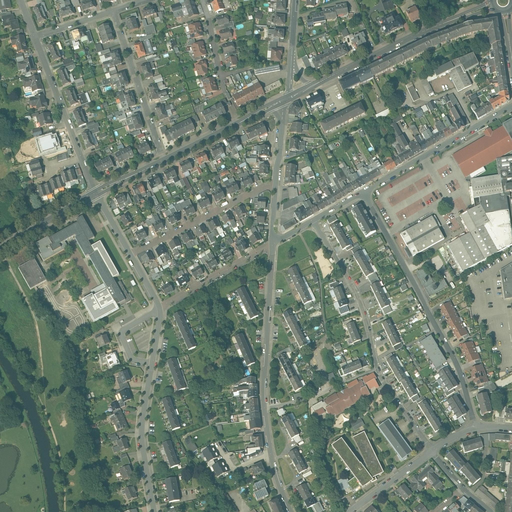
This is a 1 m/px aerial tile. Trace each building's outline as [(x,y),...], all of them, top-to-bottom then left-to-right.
[(0,0),(0,4),(1,11),(6,10),(11,9),(9,0),(0,0)] [(64,2),(63,0),(60,1),(62,5),(60,6),(61,8),(60,9),(61,11),(60,11),(62,18),(68,16),(64,2)] [(86,0),(80,0),(82,4),(81,4),(83,11),(89,9),(87,2),(86,0)] [(92,1),(91,0),(86,0),(87,2),(89,9),(89,10),(96,7),(93,0),(92,1)] [(192,0),(183,0),(185,3),(185,2),(187,8),(195,6),(192,0)] [(220,0),(212,3),(216,12),(223,9),(222,6),(223,5),(222,2),(221,2),(220,0)] [(384,11),(394,8),(391,0),(386,0),(382,1),(384,11)] [(69,1),(64,2),(68,16),(75,14),(72,7),(71,7),(69,1)] [(346,5),(334,7),(335,9),(336,15),(343,14),(343,15),(348,15),(346,5)] [(41,6),(34,8),(36,16),(44,13),(41,6)] [(187,8),(182,10),(184,16),(189,14),(190,18),(198,15),(195,6),(187,8)] [(154,7),(148,9),(150,16),(153,15),(155,19),(158,18),(154,7)] [(415,8),(406,12),(411,23),(420,19),(415,8)] [(148,9),(142,11),(144,18),(150,16),(148,9)] [(335,9),(323,11),(323,13),(325,19),(332,18),(332,19),(337,19),(336,15),(335,9)] [(44,13),(36,16),(39,23),(47,20),(44,13)] [(323,13),(312,15),(313,25),(314,26),(314,23),(321,22),(321,23),(326,23),(325,19),(323,13)] [(15,21),(14,17),(12,17),(11,15),(2,18),(4,26),(11,24),(12,31),(20,30),(18,20),(15,21)] [(227,16),(216,19),(218,26),(223,24),(229,23),(228,22),(229,22),(229,20),(229,18),(228,17),(227,17),(227,16)] [(283,17),(276,16),(276,19),(272,19),(271,23),(275,23),(275,25),(284,25),(284,22),(285,20),(284,18),(285,17),(283,17)] [(398,18),(394,20),(393,20),(391,21),(390,22),(394,31),(399,29),(402,28),(402,27),(403,27),(398,18)] [(127,21),(126,22),(128,27),(136,24),(134,19),(133,19),(127,21)] [(387,19),(381,22),(382,26),(381,26),(386,35),(387,35),(389,34),(394,31),(390,22),(389,23),(387,19)] [(488,30),(498,29),(497,20),(480,22),(482,32),(486,31),(488,30)] [(480,22),(473,23),(463,26),(455,29),(459,38),(465,36),(475,33),(482,32),(480,22)] [(136,24),(128,27),(130,32),(138,30),(136,24)] [(147,26),(144,27),(146,33),(155,30),(153,24),(147,26)] [(194,25),(189,27),(191,33),(201,30),(199,24),(194,25)] [(108,25),(98,28),(101,36),(111,33),(108,25)] [(455,29),(436,36),(440,45),(459,38),(455,29)] [(498,29),(488,30),(490,38),(489,38),(490,47),(492,46),(500,42),(498,29)] [(84,30),(78,32),(80,39),(81,39),(87,37),(84,30)] [(201,30),(191,33),(191,34),(190,35),(191,38),(192,38),(192,39),(194,39),(203,36),(201,30)] [(223,31),(219,33),(221,40),(225,39),(226,39),(227,39),(228,38),(232,37),(231,36),(232,35),(232,34),(232,32),(230,31),(230,30),(229,30),(223,31)] [(346,30),(341,32),(344,38),(349,36),(346,30)] [(275,31),(268,31),(268,36),(274,36),(274,38),(275,38),(276,39),(276,38),(278,39),(281,39),(283,39),(283,37),(283,32),(281,31),(275,31)] [(78,32),(72,34),(74,39),(74,41),(75,43),(79,42),(78,39),(80,39),(78,32)] [(111,33),(101,36),(104,44),(114,40),(111,33)] [(363,33),(353,38),(355,41),(352,43),(353,45),(355,45),(357,49),(362,47),(362,45),(366,43),(364,39),(365,38),(363,33)] [(17,43),(25,42),(24,36),(17,37),(10,39),(12,45),(17,43)] [(429,39),(416,45),(420,54),(432,49),(440,46),(440,45),(436,36),(429,39)] [(79,42),(75,43),(74,41),(74,39),(72,39),(74,45),(74,47),(80,45),(79,42)] [(25,42),(17,43),(19,51),(18,51),(18,52),(27,50),(25,42)] [(141,43),(134,46),(136,52),(147,48),(145,42),(142,43),(141,43)] [(500,42),(492,46),(493,52),(501,50),(500,42)] [(196,44),(192,46),(192,47),(193,51),(194,52),(204,49),(202,43),(196,44)] [(55,44),(48,46),(51,54),(58,51),(56,44),(55,44)] [(233,44),(222,47),(224,53),(229,52),(235,50),(234,50),(234,49),(235,49),(235,48),(235,45),(233,45),(233,44)] [(416,45),(392,57),(397,66),(420,54),(416,45)] [(339,47),(343,56),(344,56),(348,54),(344,46),(341,47),(341,46),(339,47)] [(343,56),(339,47),(334,50),(334,51),(333,51),(337,59),(339,58),(343,56)] [(147,48),(136,52),(139,58),(149,54),(147,48)] [(204,49),(194,52),(195,58),(201,57),(206,55),(204,49)] [(276,49),(276,50),(276,51),(272,51),(271,61),(280,62),(280,55),(282,55),(282,50),(276,49)] [(501,50),(493,52),(493,54),(490,55),(490,59),(494,59),(502,57),(501,50)] [(58,51),(51,54),(54,61),(61,58),(58,51)] [(117,51),(110,54),(104,56),(106,62),(119,57),(117,51)] [(325,55),(329,63),(333,61),(335,60),(337,59),(333,51),(332,52),(331,51),(327,53),(328,54),(325,55)] [(473,54),(450,63),(451,64),(453,70),(448,72),(450,76),(458,92),(472,85),(465,72),(476,66),(477,69),(480,67),(473,54)] [(329,63),(325,55),(322,57),(322,56),(318,57),(323,66),(325,65),(329,63)] [(310,63),(307,56),(302,58),(308,72),(313,69),(310,63)] [(106,62),(105,62),(107,67),(114,65),(114,66),(122,64),(119,57),(106,62)] [(318,57),(315,59),(315,60),(312,62),(315,68),(316,69),(320,67),(320,68),(323,66),(318,57)] [(392,57),(368,68),(373,77),(397,66),(392,57)] [(494,59),(494,60),(491,61),(492,66),(495,66),(504,64),(502,57),(494,59)] [(231,59),(225,60),(228,68),(237,65),(235,58),(231,59)] [(32,59),(24,61),(24,62),(18,64),(20,70),(20,69),(25,67),(27,73),(30,72),(36,71),(35,66),(34,67),(32,59)] [(153,63),(149,64),(141,66),(143,73),(151,70),(155,69),(153,63)] [(206,64),(200,66),(200,65),(196,66),(196,67),(196,68),(197,71),(198,72),(199,76),(207,74),(206,68),(207,68),(206,64)] [(451,64),(433,72),(436,78),(445,74),(448,72),(453,70),(451,64)] [(504,64),(495,66),(496,73),(505,71),(504,64)] [(65,68),(58,71),(60,79),(68,76),(66,72),(74,69),(73,66),(72,66),(65,68)] [(368,68),(355,75),(360,84),(373,77),(368,68)] [(153,76),(151,70),(143,73),(146,79),(153,76)] [(505,71),(496,73),(497,79),(506,78),(505,71)] [(124,72),(111,77),(111,78),(102,81),(103,84),(103,86),(119,81),(126,78),(124,72)] [(355,75),(339,83),(344,93),(360,84),(355,75)] [(68,76),(60,79),(63,86),(71,83),(68,76)] [(425,76),(420,79),(428,95),(433,92),(425,76)] [(34,78),(30,79),(23,81),(25,86),(31,85),(33,92),(37,91),(43,90),(42,85),(41,85),(39,77),(34,78)] [(126,78),(119,81),(120,83),(117,85),(118,88),(121,87),(129,84),(126,78)] [(506,78),(497,79),(498,84),(498,87),(507,85),(506,78)] [(208,80),(203,82),(205,88),(215,85),(213,79),(208,80)] [(119,81),(103,86),(104,89),(117,85),(120,83),(119,81)] [(156,85),(149,87),(151,93),(158,91),(157,88),(163,86),(162,83),(156,85)] [(419,99),(411,83),(406,85),(414,102),(419,99)] [(259,84),(254,86),(258,96),(260,95),(261,95),(262,96),(265,95),(264,94),(262,89),(259,84)] [(215,85),(205,88),(206,94),(211,93),(217,91),(215,85)] [(507,85),(498,87),(495,89),(495,91),(493,93),(493,95),(499,94),(508,93),(507,85)] [(258,96),(254,86),(249,89),(254,100),(256,98),(256,97),(258,96)] [(73,89),(65,92),(68,99),(76,96),(73,89)] [(254,100),(249,89),(243,92),(244,92),(248,101),(251,100),(251,101),(254,100)] [(167,91),(159,94),(158,91),(151,93),(153,100),(159,97),(160,98),(166,96),(170,95),(169,90),(167,91)] [(244,92),(238,94),(244,105),(246,104),(246,103),(248,101),(244,92)] [(76,96),(68,99),(71,107),(79,104),(78,103),(80,103),(87,100),(84,93),(76,96)] [(131,93),(124,95),(119,97),(121,103),(134,99),(131,93)] [(508,93),(499,94),(499,98),(496,99),(501,107),(508,102),(509,102),(509,101),(509,100),(508,93)] [(238,94),(233,97),(238,106),(241,105),(241,106),(244,105),(238,94)] [(324,106),(318,94),(305,100),(311,112),(324,106)] [(469,124),(456,99),(454,96),(453,94),(448,96),(450,101),(454,108),(460,120),(464,127),(469,124)] [(37,97),(31,99),(32,105),(37,104),(38,108),(42,107),(42,108),(48,107),(47,103),(46,103),(44,96),(37,97)] [(496,99),(493,101),(492,100),(489,96),(486,98),(488,102),(489,102),(493,111),(501,107),(496,99)] [(134,99),(121,103),(123,110),(129,108),(136,105),(134,99)] [(225,99),(219,102),(221,105),(221,104),(222,107),(228,105),(227,103),(225,99)] [(433,102),(427,105),(430,112),(436,108),(433,102)] [(297,103),(292,106),(291,106),(291,107),(290,107),(290,108),(289,115),(295,116),(300,109),(297,103)] [(489,103),(482,108),(486,115),(493,111),(489,103)] [(221,105),(202,114),(207,123),(226,114),(222,107),(221,104),(221,105)] [(340,114),(345,124),(353,120),(365,113),(360,104),(340,114)] [(425,105),(420,108),(423,113),(428,110),(425,105)] [(163,106),(156,108),(158,114),(165,112),(171,110),(171,109),(170,110),(168,107),(170,106),(163,108),(163,106)] [(420,108),(414,111),(418,117),(424,114),(423,113),(420,108)] [(460,120),(454,108),(450,111),(456,122),(460,120)] [(477,111),(474,113),(478,120),(486,115),(482,108),(479,110),(477,111)] [(81,109),(73,112),(76,120),(84,117),(81,109)] [(388,109),(375,115),(378,120),(390,115),(391,114),(388,109)] [(165,112),(158,114),(160,120),(167,118),(165,112)] [(38,122),(50,119),(50,118),(51,118),(49,113),(36,117),(38,122)] [(345,124),(340,114),(320,124),(325,134),(345,124)] [(137,115),(132,116),(133,117),(131,117),(134,124),(141,121),(139,115),(138,115),(137,115)] [(399,115),(391,118),(394,123),(394,124),(395,124),(402,120),(399,115)] [(196,116),(191,119),(193,124),(199,122),(196,116)] [(84,117),(76,120),(79,127),(86,124),(84,117)] [(95,118),(89,120),(90,123),(86,124),(87,127),(95,125),(94,122),(96,121),(95,118)] [(50,119),(38,122),(39,128),(45,126),(45,127),(46,126),(52,124),(50,119)] [(190,120),(176,127),(181,136),(195,130),(190,120)] [(456,122),(454,124),(454,125),(458,131),(464,127),(460,120),(456,122)] [(511,120),(502,126),(503,127),(511,142),(511,120)] [(134,124),(128,126),(130,131),(135,129),(136,131),(137,130),(137,131),(142,129),(143,128),(141,121),(134,124)] [(448,128),(445,130),(440,121),(437,123),(438,125),(442,132),(446,138),(452,135),(448,128)] [(87,127),(89,131),(97,128),(96,128),(99,127),(98,123),(95,125),(87,127)] [(409,148),(397,127),(396,127),(395,124),(394,124),(394,123),(389,126),(392,132),(399,146),(395,148),(399,155),(401,154),(401,155),(404,154),(410,150),(409,148)] [(263,124),(255,128),(258,136),(259,138),(267,134),(264,128),(263,124)] [(294,124),(293,124),(292,129),(291,129),(291,133),(297,134),(297,132),(301,132),(302,125),(294,124)] [(451,127),(448,128),(452,135),(458,131),(454,125),(451,127)] [(168,132),(164,134),(168,143),(181,136),(176,127),(170,130),(171,131),(168,132)] [(487,136),(457,154),(466,171),(465,171),(468,175),(469,175),(471,179),(485,171),(483,167),(496,159),(511,150),(511,142),(503,127),(492,133),(490,129),(485,131),(487,136)] [(89,131),(82,134),(84,142),(92,139),(91,135),(98,132),(97,128),(89,131)] [(255,128),(246,132),(250,140),(258,136),(255,128)] [(41,129),(32,131),(34,137),(39,136),(42,135),(41,129)] [(436,135),(433,137),(429,130),(426,132),(430,139),(433,145),(439,142),(436,135)] [(436,135),(439,142),(446,138),(442,132),(439,133),(436,135)] [(42,135),(39,136),(40,142),(47,140),(45,134),(42,135)] [(424,142),(420,135),(414,139),(416,143),(421,152),(428,149),(424,142)] [(237,139),(236,137),(231,140),(235,148),(240,145),(239,144),(239,143),(237,139)] [(51,143),(41,146),(44,154),(58,149),(56,141),(55,139),(50,140),(51,143)] [(92,139),(84,142),(87,149),(95,146),(92,139)] [(231,139),(227,142),(228,144),(230,148),(232,153),(234,156),(238,154),(235,148),(231,140),(231,139)] [(427,140),(424,142),(428,149),(433,145),(430,139),(427,140)] [(147,143),(145,140),(140,143),(142,145),(146,154),(151,151),(147,143)] [(416,143),(414,145),(413,142),(409,144),(411,146),(409,148),(410,150),(414,157),(421,152),(416,143)] [(142,146),(137,148),(137,150),(140,155),(141,156),(146,154),(142,145),(141,145),(142,146)] [(220,145),(216,147),(220,156),(224,153),(223,151),(222,147),(221,147),(220,145)] [(216,147),(211,150),(212,152),(214,156),(217,161),(221,159),(220,156),(216,147)] [(125,150),(124,148),(119,151),(120,153),(124,161),(129,159),(125,151),(125,150)] [(134,156),(130,149),(125,151),(129,159),(134,156)] [(404,154),(407,160),(414,157),(410,150),(404,154)] [(398,157),(395,159),(391,152),(388,154),(396,167),(402,164),(398,157)] [(120,154),(115,156),(119,164),(124,161),(120,153),(120,154)] [(208,159),(206,155),(205,155),(204,153),(200,155),(204,163),(208,161),(207,159),(208,159)] [(396,167),(388,154),(385,155),(389,162),(386,164),(390,171),(396,167)] [(407,160),(404,154),(401,155),(398,157),(402,164),(407,160)] [(204,163),(200,155),(195,157),(196,159),(196,160),(198,164),(198,163),(201,168),(205,166),(204,163)] [(501,185),(511,183),(511,156),(496,159),(499,176),(500,176),(501,185)] [(386,164),(382,157),(380,159),(383,166),(383,165),(387,172),(390,171),(386,164)] [(109,158),(104,160),(109,169),(114,166),(112,163),(110,158),(109,158)] [(104,160),(99,163),(104,171),(109,169),(104,160)] [(190,163),(189,161),(184,163),(188,171),(193,169),(192,167),(190,163)] [(383,166),(380,168),(380,166),(378,161),(375,163),(378,169),(382,175),(387,172),(383,165),(383,166)] [(32,164),(29,165),(31,171),(41,168),(39,162),(32,164)] [(375,163),(374,162),(374,163),(373,162),(371,164),(374,169),(376,170),(372,172),(376,178),(382,175),(378,169),(375,163)] [(99,163),(94,165),(99,174),(104,171),(99,163)] [(184,163),(180,165),(181,167),(180,167),(182,171),(183,171),(184,173),(188,171),(184,163)] [(266,165),(263,165),(263,163),(259,163),(259,166),(260,166),(260,170),(268,171),(268,166),(266,166),(266,165)] [(296,166),(286,166),(285,177),(295,176),(296,166)] [(310,166),(301,170),(304,175),(305,175),(312,172),(310,166)] [(372,172),(369,174),(369,172),(366,167),(364,167),(364,168),(363,169),(367,175),(371,182),(376,178),(372,172)] [(41,168),(31,171),(33,177),(36,176),(42,175),(43,174),(41,168)] [(363,169),(363,168),(360,170),(363,175),(364,176),(365,176),(361,178),(365,185),(371,182),(367,175),(363,169)] [(75,170),(74,171),(77,180),(83,178),(80,169),(78,169),(79,175),(77,176),(75,170)] [(173,169),(168,171),(172,179),(175,183),(178,182),(176,177),(177,177),(176,175),(176,174),(174,170),(174,171),(173,169)] [(73,170),(67,172),(70,182),(77,180),(74,171),(73,170)] [(341,170),(334,174),(336,178),(338,182),(338,183),(343,179),(344,181),(347,179),(343,173),(341,170)] [(352,182),(350,177),(352,176),(349,170),(343,173),(347,179),(350,185),(354,183),(352,182)] [(168,171),(164,173),(165,175),(167,179),(168,181),(172,179),(168,171)] [(67,172),(61,174),(62,178),(64,184),(70,182),(67,172)] [(243,174),(245,179),(249,186),(253,184),(252,182),(253,181),(251,178),(250,179),(247,172),(243,174)] [(245,179),(243,174),(243,173),(238,175),(241,180),(242,183),(241,183),(243,186),(244,186),(245,188),(249,186),(245,179)] [(365,185),(361,178),(358,180),(358,178),(355,174),(352,176),(356,181),(360,188),(365,185)] [(157,176),(153,179),(157,187),(161,184),(160,182),(158,178),(157,176)] [(295,176),(285,177),(285,181),(286,186),(295,184),(295,180),(295,176)] [(356,181),(352,176),(350,177),(352,182),(354,183),(350,185),(354,191),(360,188),(356,181)] [(499,176),(471,180),(473,199),(481,197),(491,196),(502,194),(501,185),(500,176),(499,176)] [(62,178),(56,180),(59,190),(65,188),(64,184),(62,178)] [(235,183),(233,178),(228,180),(235,193),(239,191),(238,189),(239,189),(237,184),(236,185),(235,183)] [(153,179),(148,181),(149,183),(151,187),(152,189),(157,187),(153,179)] [(338,183),(338,182),(335,184),(333,179),(330,181),(331,181),(332,183),(333,186),(334,187),(340,199),(346,196),(338,183)] [(350,185),(345,188),(343,184),(345,182),(344,181),(343,179),(338,183),(346,196),(354,191),(350,185)] [(56,180),(49,181),(50,184),(52,192),(59,190),(56,180)] [(235,193),(228,180),(224,183),(226,187),(227,189),(229,193),(230,195),(235,193)] [(211,191),(206,181),(203,183),(208,193),(211,191)] [(208,193),(203,183),(200,184),(204,193),(205,192),(205,194),(208,193)] [(511,183),(501,185),(502,194),(491,196),(492,202),(494,213),(508,211),(505,197),(509,196),(508,193),(511,192),(511,198),(511,183)] [(50,184),(44,186),(47,196),(53,195),(52,192),(50,184)] [(142,186),(141,184),(137,186),(142,197),(146,195),(146,194),(145,192),(144,190),(145,190),(143,186),(142,186)] [(222,192),(219,185),(214,188),(221,200),(225,198),(224,196),(225,196),(222,191),(222,192)] [(340,199),(334,187),(331,189),(329,185),(328,185),(326,186),(327,188),(328,190),(330,193),(335,202),(340,199)] [(44,186),(38,188),(41,198),(42,198),(43,201),(48,200),(47,196),(44,186)] [(142,197),(137,186),(132,189),(133,190),(133,191),(135,195),(136,197),(138,201),(139,201),(143,199),(142,197)] [(221,200),(214,188),(211,189),(212,191),(211,193),(213,196),(212,196),(215,201),(215,200),(216,202),(221,200)] [(330,193),(328,190),(325,192),(327,196),(329,197),(325,199),(329,205),(335,202),(330,193)] [(205,194),(205,192),(204,193),(200,195),(202,199),(206,207),(211,205),(210,203),(208,199),(205,194)] [(124,196),(123,194),(119,196),(123,203),(124,203),(126,206),(132,203),(128,194),(124,196)] [(202,199),(200,195),(196,197),(196,196),(195,196),(198,201),(198,203),(198,204),(200,208),(201,208),(202,210),(206,207),(202,199)] [(302,195),(296,198),(299,203),(305,200),(302,195)] [(325,199),(322,201),(322,199),(319,195),(317,197),(320,202),(324,209),(329,205),(325,199)] [(123,203),(119,196),(115,198),(116,200),(115,201),(117,204),(120,209),(124,207),(123,203)] [(320,202),(317,197),(314,198),(316,202),(317,202),(318,203),(314,205),(318,212),(324,209),(320,202)] [(485,218),(509,215),(508,211),(494,213),(492,202),(482,203),(481,197),(473,199),(475,208),(460,216),(467,228),(485,218)] [(296,198),(282,204),(281,211),(299,203),(296,198)] [(427,208),(427,201),(423,201),(423,198),(419,198),(419,208),(427,208)] [(192,205),(189,200),(185,202),(191,215),(195,213),(194,210),(195,210),(194,207),(193,207),(192,205)] [(309,201),(306,203),(313,215),(318,212),(314,205),(311,207),(310,207),(312,206),(309,201)] [(191,215),(185,202),(180,204),(180,205),(183,210),(184,210),(184,211),(183,212),(185,215),(186,215),(187,217),(191,215)] [(305,203),(303,204),(306,209),(306,208),(308,209),(304,211),(308,218),(313,215),(306,203),(305,203)] [(358,223),(368,218),(366,215),(367,215),(365,212),(361,205),(351,211),(358,223)] [(177,213),(174,207),(174,208),(169,210),(175,222),(179,220),(178,218),(179,218),(178,215),(177,215),(176,213),(177,213)] [(239,209),(239,208),(235,210),(236,213),(238,217),(239,220),(244,218),(243,215),(239,209)] [(175,222),(169,210),(165,212),(168,217),(169,219),(168,220),(169,223),(170,222),(171,224),(175,222)] [(303,210),(300,211),(299,210),(295,213),(296,215),(295,215),(295,216),(297,219),(298,219),(300,222),(308,218),(304,211),(303,210)] [(231,215),(230,213),(226,215),(229,222),(233,228),(237,226),(233,219),(231,215)] [(335,215),(327,220),(329,224),(337,220),(335,215)] [(485,218),(467,228),(470,234),(466,236),(464,233),(451,241),(452,243),(448,246),(462,272),(511,244),(511,232),(511,233),(509,215),(485,218)] [(160,221),(157,216),(154,218),(160,230),(164,228),(163,226),(164,226),(162,223),(161,223),(160,221)] [(432,217),(400,234),(408,248),(412,257),(444,239),(438,228),(441,227),(435,216),(432,217)] [(95,267),(104,262),(97,251),(95,253),(91,247),(88,242),(95,238),(83,217),(76,220),(78,223),(49,239),(48,237),(36,244),(42,254),(41,255),(44,261),(68,248),(65,242),(75,236),(76,238),(75,238),(86,258),(89,256),(95,267)] [(160,230),(154,218),(149,220),(148,220),(151,226),(152,225),(153,227),(152,228),(154,231),(155,231),(156,233),(160,230)] [(368,218),(358,223),(366,237),(376,232),(372,225),(372,224),(371,221),(370,222),(368,218)] [(294,219),(282,225),(285,231),(297,224),(294,219)] [(218,222),(217,220),(213,222),(219,235),(223,233),(221,229),(220,230),(219,227),(220,227),(220,226),(218,222)] [(213,222),(209,224),(210,226),(212,230),(212,231),(212,232),(213,231),(213,233),(214,233),(216,237),(219,235),(213,222)] [(337,224),(330,228),(334,233),(341,229),(337,224)] [(257,233),(254,228),(252,229),(250,230),(257,243),(261,240),(260,238),(258,234),(257,233)] [(341,229),(334,233),(337,239),(344,235),(341,229)] [(257,243),(250,230),(246,232),(250,239),(252,243),(252,242),(254,245),(257,243)] [(192,235),(190,233),(186,235),(193,248),(196,246),(193,240),(194,240),(193,239),(194,239),(192,235)] [(193,248),(186,235),(182,237),(184,239),(183,240),(185,243),(189,249),(193,248)] [(344,235),(337,239),(340,244),(347,240),(344,235)] [(245,243),(242,237),(237,240),(244,250),(248,248),(247,246),(246,242),(245,243)] [(244,250),(237,240),(235,241),(237,244),(235,245),(237,247),(236,248),(238,251),(240,253),(240,252),(244,250)] [(340,244),(343,250),(346,248),(350,246),(347,240),(340,244)] [(119,275),(100,242),(91,247),(95,253),(97,251),(104,262),(113,279),(119,275)] [(173,242),(169,244),(170,246),(172,250),(176,256),(180,254),(177,248),(173,242)] [(165,249),(164,246),(160,248),(163,255),(167,262),(171,260),(167,253),(167,252),(165,248),(165,249)] [(351,250),(353,254),(362,250),(360,246),(351,250)] [(409,258),(412,257),(408,248),(404,250),(409,258)] [(230,252),(229,250),(225,252),(229,259),(233,257),(232,255),(232,254),(231,251),(230,252)] [(360,252),(353,256),(357,261),(364,257),(360,252)] [(214,258),(211,253),(207,255),(214,267),(218,265),(217,263),(216,260),(215,260),(214,259),(214,258)] [(214,267),(207,255),(202,258),(204,262),(205,262),(207,265),(206,265),(208,268),(209,268),(210,270),(214,267)] [(364,257),(357,261),(360,267),(367,263),(364,257)] [(35,259),(18,268),(31,290),(47,281),(35,259)] [(104,262),(95,267),(107,289),(93,297),(92,295),(82,301),(94,323),(119,310),(118,308),(118,309),(117,306),(125,301),(127,304),(131,301),(129,297),(123,286),(120,282),(116,284),(113,279),(104,262)] [(367,263),(360,267),(363,272),(370,268),(367,263)] [(502,285),(511,283),(511,263),(500,271),(502,285)] [(363,272),(366,278),(367,277),(373,274),(375,273),(377,272),(373,266),(370,268),(363,272)] [(295,267),(288,271),(291,276),(298,273),(295,267)] [(431,279),(425,268),(416,273),(429,297),(448,287),(443,278),(436,282),(434,283),(431,279)] [(298,273),(291,276),(293,282),(300,279),(298,273)] [(373,274),(367,277),(370,281),(377,277),(375,273),(373,274)] [(377,277),(370,281),(372,286),(378,283),(380,282),(377,277)] [(300,279),(293,282),(296,288),(303,284),(300,279)] [(372,286),(370,286),(373,292),(381,289),(378,283),(372,286)] [(511,283),(502,285),(504,300),(511,298),(511,283)] [(303,284),(296,288),(299,293),(306,290),(303,284)] [(334,290),(333,290),(335,296),(343,293),(341,287),(334,290)] [(239,297),(247,293),(244,288),(237,291),(239,297)] [(381,289),(373,292),(376,298),(383,294),(381,289)] [(306,290),(299,293),(301,299),(309,296),(306,290)] [(242,303),(250,299),(247,293),(239,297),(242,303)] [(343,293),(335,296),(338,302),(345,299),(343,294),(343,293)] [(383,294),(376,298),(379,304),(386,300),(383,294)] [(309,296),(301,299),(304,305),(311,301),(309,296)] [(245,308),(252,305),(250,299),(242,303),(245,308)] [(338,302),(337,302),(340,308),(347,306),(348,305),(345,299),(338,302)] [(379,304),(382,309),(389,306),(386,300),(379,304)] [(452,308),(449,303),(440,308),(442,311),(441,311),(442,314),(452,308)] [(248,314),(255,310),(252,305),(245,308),(248,314)] [(347,306),(340,308),(338,309),(341,315),(349,312),(347,306)] [(389,306),(382,309),(385,315),(392,312),(389,306)] [(455,313),(452,308),(442,314),(443,316),(444,316),(446,318),(455,314),(455,313)] [(251,320),(258,316),(255,310),(248,314),(251,320)] [(290,311),(283,314),(286,320),(293,317),(290,311)] [(176,322),(184,318),(181,312),(173,316),(176,322)] [(412,316),(414,322),(424,318),(422,312),(412,316)] [(446,318),(446,319),(447,321),(446,322),(447,325),(449,324),(458,319),(455,314),(446,318)] [(293,317),(286,320),(289,326),(296,322),(293,317)] [(178,327),(186,324),(184,318),(176,322),(178,327)] [(458,319),(449,324),(450,327),(449,327),(450,330),(452,329),(461,324),(458,319)] [(389,321),(382,324),(385,330),(392,326),(389,321)] [(296,322),(289,326),(291,331),(299,328),(296,322)] [(353,323),(346,326),(348,332),(356,329),(353,323)] [(181,333),(189,330),(186,324),(178,327),(181,333)] [(461,324),(452,329),(454,332),(452,333),(454,335),(464,329),(461,324)] [(392,326),(385,330),(387,336),(395,332),(392,326)] [(299,328),(291,331),(294,337),(301,333),(299,328)] [(356,329),(348,332),(351,338),(358,335),(356,329)] [(464,329),(454,335),(455,338),(456,337),(458,340),(463,337),(467,335),(464,329)] [(184,339),(191,336),(189,330),(181,333),(184,339)] [(395,332),(387,336),(390,341),(397,338),(395,332)] [(301,333),(294,337),(297,342),(304,339),(301,333)] [(237,343),(245,340),(242,334),(235,337),(237,343)] [(358,335),(351,338),(353,344),(360,341),(358,335)] [(106,336),(102,338),(99,340),(102,347),(109,344),(107,340),(108,339),(106,336)] [(186,345),(194,342),(191,336),(184,339),(186,345)] [(427,339),(421,343),(424,348),(434,342),(431,337),(427,339)] [(390,341),(393,347),(400,344),(400,343),(397,338),(390,341)] [(304,339),(297,342),(300,348),(307,344),(304,339)] [(240,349),(247,346),(245,340),(237,343),(240,349)] [(189,351),(196,347),(194,342),(186,345),(189,351)] [(434,342),(424,348),(427,353),(437,347),(434,342)] [(467,344),(462,346),(463,349),(462,350),(463,352),(474,348),(471,342),(467,344)] [(400,344),(393,347),(395,351),(403,347),(401,343),(400,343),(400,344)] [(242,355),(250,352),(247,346),(240,349),(242,355)] [(437,347),(427,353),(430,358),(439,352),(436,347),(437,347)] [(474,348),(463,352),(464,355),(465,355),(467,358),(476,354),(474,348)] [(105,352),(99,355),(102,361),(107,359),(107,358),(105,352)] [(245,361),(252,358),(250,352),(242,355),(245,361)] [(439,352),(430,358),(433,363),(442,357),(439,352)] [(285,354),(278,358),(281,364),(288,360),(285,354)] [(467,358),(466,358),(467,361),(468,360),(469,363),(474,361),(479,360),(479,359),(477,354),(476,354),(467,358)] [(107,358),(107,359),(102,361),(103,365),(108,363),(110,368),(117,365),(116,361),(117,361),(115,356),(111,357),(107,358)] [(393,357),(387,361),(390,367),(397,363),(393,357)] [(442,357),(433,363),(436,368),(442,365),(446,362),(442,357)] [(247,367),(255,363),(252,358),(245,361),(247,367)] [(169,368),(177,365),(175,359),(167,362),(169,368)] [(288,360),(281,364),(284,369),(291,366),(288,360)] [(359,361),(353,364),(356,371),(362,369),(359,361)] [(397,363),(390,367),(393,372),(400,368),(397,363)] [(353,364),(347,366),(350,373),(356,371),(353,364)] [(171,374),(179,371),(177,365),(169,368),(171,374)] [(476,367),(471,369),(472,372),(471,373),(472,375),(483,371),(481,365),(476,367)] [(291,366),(284,369),(286,375),(294,371),(291,366)] [(347,366),(341,368),(344,376),(350,373),(347,366)] [(400,368),(393,372),(396,378),(403,374),(400,368)] [(449,373),(446,369),(443,371),(437,374),(440,379),(449,373)] [(126,371),(119,375),(121,378),(116,380),(119,386),(123,384),(127,382),(130,381),(126,371)] [(174,380),(181,377),(179,371),(171,374),(174,380)] [(294,371),(286,375),(289,380),(296,377),(294,371)] [(483,371),(472,375),(473,378),(474,377),(476,380),(485,377),(486,377),(483,371)] [(449,373),(440,379),(443,383),(452,378),(449,373)] [(333,374),(326,376),(328,382),(335,379),(333,374)] [(403,374),(396,378),(399,383),(401,383),(406,379),(403,374)] [(176,386),(183,383),(181,377),(174,380),(176,386)] [(296,377),(289,380),(292,386),(299,382),(296,377)] [(476,380),(474,381),(475,384),(476,383),(477,386),(487,382),(485,377),(476,380)] [(406,379),(401,383),(404,388),(411,384),(407,378),(406,379)] [(452,378),(443,383),(446,387),(454,382),(452,378)] [(299,382),(292,386),(295,392),(302,388),(305,386),(302,381),(299,382)] [(361,381),(336,395),(336,394),(326,399),(327,400),(324,402),(320,405),(319,403),(311,407),(315,414),(312,416),(315,421),(319,419),(318,417),(325,413),(323,411),(325,410),(329,417),(335,414),(336,416),(344,411),(344,410),(356,403),(357,404),(365,399),(364,398),(370,395),(366,387),(361,389),(361,388),(363,386),(361,381)] [(454,382),(446,387),(448,392),(453,389),(457,387),(454,382)] [(178,392),(186,389),(183,383),(176,386),(178,392)] [(411,384),(404,388),(407,393),(414,389),(411,384)] [(255,385),(249,385),(249,388),(242,388),(234,389),(235,393),(243,391),(257,391),(257,385),(255,385)] [(488,386),(484,388),(478,390),(480,396),(486,394),(492,393),(491,391),(488,386)] [(407,393),(410,399),(411,399),(417,395),(414,389),(407,393)] [(123,392),(120,394),(122,400),(124,403),(131,400),(127,391),(123,392)] [(480,396),(478,396),(479,400),(478,400),(481,412),(482,411),(483,415),(491,413),(490,409),(491,409),(488,398),(487,398),(486,394),(480,396)] [(455,397),(446,402),(449,406),(458,401),(455,397)] [(164,407),(171,404),(169,398),(162,401),(164,407)] [(118,402),(111,405),(113,412),(123,408),(125,407),(124,403),(122,400),(117,402),(118,402)] [(257,400),(249,400),(250,405),(244,405),(245,408),(246,408),(258,406),(257,400)] [(429,407),(425,401),(418,405),(422,411),(429,407)] [(458,401),(449,406),(452,411),(461,405),(458,401)] [(204,405),(206,412),(229,409),(228,402),(204,405)] [(166,413),(173,410),(171,404),(164,407),(166,413)] [(461,405),(452,411),(455,415),(463,410),(461,405)] [(429,407),(422,411),(425,416),(432,412),(429,407)] [(283,408),(277,411),(280,416),(286,413),(283,408)] [(168,419),(176,416),(173,410),(166,413),(168,419)] [(463,410),(455,415),(457,420),(466,414),(463,410)] [(432,412),(425,416),(429,422),(435,417),(432,412)] [(259,414),(250,415),(251,418),(249,418),(249,417),(244,418),(244,420),(242,420),(242,422),(249,421),(260,420),(259,414)] [(289,415),(281,419),(285,426),(292,422),(289,415)] [(121,416),(116,417),(111,419),(112,423),(114,422),(115,426),(117,425),(119,431),(127,428),(125,421),(123,422),(121,416)] [(170,424),(178,422),(176,416),(168,419),(170,424)] [(435,417),(429,422),(432,427),(439,423),(435,417)] [(360,419),(351,425),(355,430),(364,425),(360,419)] [(260,420),(249,421),(251,430),(254,430),(261,429),(260,420)] [(412,453),(388,420),(383,425),(385,429),(382,432),(387,440),(388,439),(390,441),(389,442),(396,452),(396,453),(401,462),(408,458),(405,455),(406,454),(407,456),(412,453)] [(173,430),(180,428),(178,422),(170,424),(173,430)] [(292,422),(285,426),(288,432),(296,428),(292,422)] [(439,423),(432,427),(435,432),(442,428),(439,423)] [(296,428),(288,432),(292,439),(299,435),(296,428)] [(381,469),(365,437),(363,434),(355,438),(368,465),(362,467),(361,465),(359,466),(340,441),(332,447),(355,477),(346,484),(353,493),(362,486),(363,488),(372,481),(372,482),(375,480),(375,479),(375,478),(374,477),(382,473),(380,469),(381,469)] [(489,434),(479,435),(480,439),(482,446),(489,446),(489,441),(489,434)] [(198,449),(189,437),(184,440),(184,441),(192,453),(198,449)] [(126,439),(118,442),(119,446),(114,448),(116,453),(124,450),(125,451),(129,449),(126,443),(127,443),(126,439)] [(480,439),(462,444),(465,453),(483,448),(482,446),(480,439)] [(262,441),(254,442),(254,443),(255,443),(255,446),(251,446),(252,450),(263,448),(262,441)] [(170,442),(162,444),(165,450),(172,447),(170,442)] [(172,447),(165,450),(167,456),(174,453),(172,447)] [(213,447),(203,452),(205,457),(216,452),(215,452),(213,447)] [(263,448),(252,450),(245,451),(245,454),(242,454),(243,460),(250,459),(258,455),(258,454),(262,454),(261,449),(263,449),(263,448)] [(296,450),(288,454),(292,461),(300,457),(296,450)] [(460,470),(465,465),(453,451),(446,457),(459,472),(460,470)] [(216,452),(205,457),(206,457),(208,462),(218,457),(216,452)] [(174,453),(167,456),(169,462),(177,459),(174,453)] [(300,457),(292,461),(295,467),(303,463),(300,457)] [(122,462),(112,466),(114,473),(120,471),(120,470),(129,466),(128,465),(130,464),(128,459),(122,462)] [(177,459),(169,462),(171,468),(179,465),(177,459)] [(223,462),(213,467),(215,472),(225,467),(223,462)] [(511,463),(503,462),(501,472),(507,473),(506,476),(509,476),(511,476),(511,463)] [(303,463),(295,467),(299,474),(307,470),(303,463)] [(261,464),(248,469),(250,472),(253,471),(254,473),(255,475),(263,472),(263,473),(265,472),(264,468),(263,469),(261,464)] [(465,465),(460,470),(473,485),(480,479),(467,464),(465,465)] [(129,466),(120,470),(120,471),(124,481),(133,477),(129,466)] [(225,467),(215,472),(216,472),(218,477),(228,472),(226,467),(225,467)] [(428,476),(431,473),(433,471),(433,472),(434,471),(432,470),(433,470),(432,469),(430,467),(430,468),(418,478),(417,476),(416,475),(411,480),(412,480),(414,482),(418,487),(417,487),(418,488),(420,490),(426,486),(425,485),(425,486),(421,482),(428,476)] [(431,473),(428,476),(435,484),(432,486),(432,487),(433,487),(436,490),(435,490),(436,491),(436,490),(439,493),(444,488),(442,485),(440,482),(441,481),(436,476),(435,477),(431,473)] [(176,478),(166,480),(167,491),(178,489),(176,478)] [(261,482),(260,483),(255,485),(258,492),(256,493),(254,494),(257,501),(268,496),(266,492),(269,490),(264,481),(261,482)] [(414,482),(409,486),(414,491),(418,488),(417,487),(418,487),(414,482)] [(305,485),(297,489),(301,495),(308,491),(305,485)] [(134,486),(125,490),(125,491),(121,492),(123,496),(126,494),(129,501),(132,500),(137,498),(135,493),(137,493),(134,486)] [(404,486),(398,491),(397,490),(395,492),(398,496),(399,495),(400,497),(401,496),(405,500),(408,498),(407,497),(411,494),(404,486)] [(500,503),(486,492),(487,491),(481,486),(475,493),(495,510),(500,503)] [(178,489),(167,491),(169,502),(180,500),(178,489)] [(308,491),(301,495),(304,502),(312,498),(308,491)] [(238,511),(226,493),(221,495),(231,511),(238,511)] [(463,497),(458,501),(464,506),(468,501),(463,497)] [(304,502),(308,509),(313,506),(315,511),(320,511),(322,511),(324,510),(319,502),(315,504),(312,498),(304,502)] [(277,499),(269,503),(272,511),(281,507),(277,499)] [(474,505),(468,501),(464,506),(466,507),(463,511),(464,511),(466,511),(468,509),(469,510),(474,505)] [(455,503),(447,510),(449,511),(458,511),(457,510),(459,509),(455,503)]
